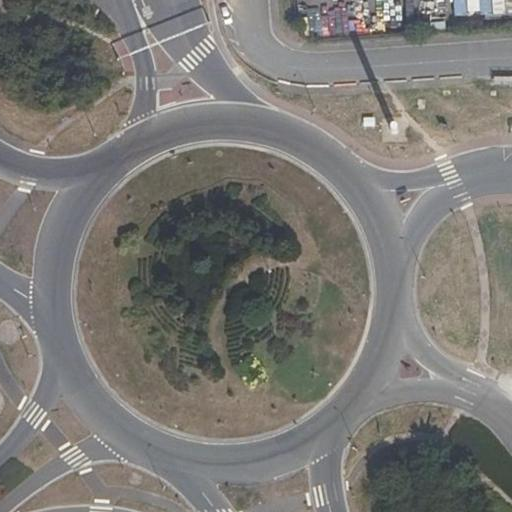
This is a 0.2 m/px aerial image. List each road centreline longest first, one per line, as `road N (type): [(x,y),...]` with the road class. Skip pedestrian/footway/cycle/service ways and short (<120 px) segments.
road 1 (primary): [(346,182),(314,153),(233,123),(159,133),(101,172)]
road 2 (residential): [(4,511),(73,457),(136,435)]
road 3 (primary): [(101,172),(61,232),(52,310)]
road 4 (primary): [(175,450),(225,456),(274,446),(318,423)]
